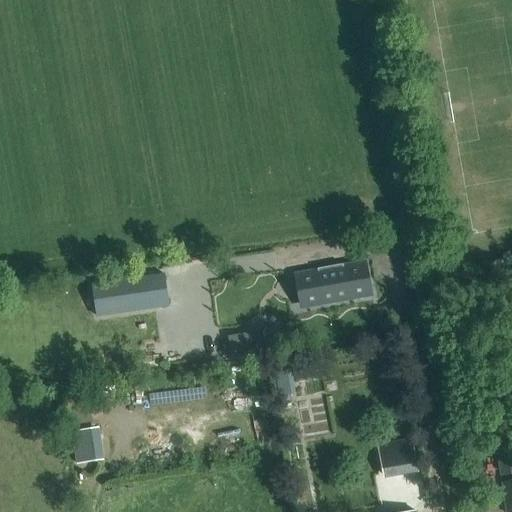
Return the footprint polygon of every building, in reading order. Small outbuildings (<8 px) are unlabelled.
[(317,271),(295,275),(300,304),(346,295),(347,300),(371,296),(365,262),(343,266),(342,265),(317,269),(317,271)] [(92,285),(97,317),(168,306),(164,274),(92,285)] [(293,324),(244,323),(243,344),(293,345),(293,324)] [(323,357),(281,364),(286,396),(300,394),(306,433),(335,428),(323,357)] [(76,464),(101,460),(96,429),(71,433),(76,464)] [(385,466),(389,502),(414,500),(411,463),(385,466)] [(505,511),(511,511),(511,480),(501,482),(505,511)]
